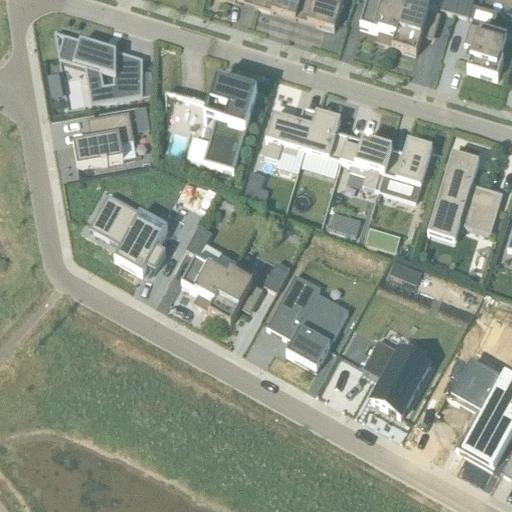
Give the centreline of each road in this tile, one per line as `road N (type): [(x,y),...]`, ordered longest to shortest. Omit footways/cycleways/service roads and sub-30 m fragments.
road 1 (residential): [(479,511),(64,283),(52,258),(24,85)]
road 2 (residential): [(42,0),(511,138)]
